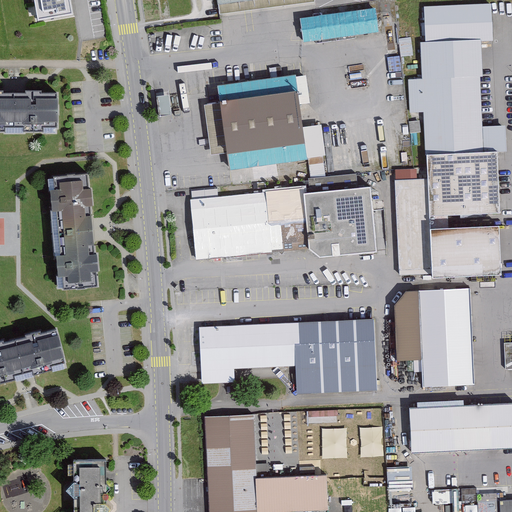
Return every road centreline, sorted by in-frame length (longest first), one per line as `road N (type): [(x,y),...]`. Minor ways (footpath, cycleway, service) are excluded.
road 1 (residential): [(124,0),(163,419)]
road 2 (residential): [(0,429),(46,418),(163,419)]
